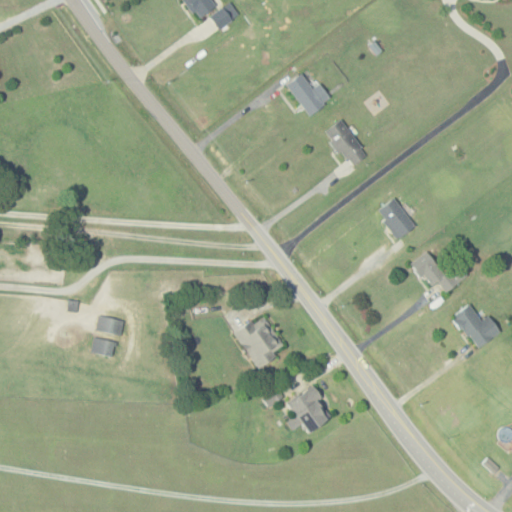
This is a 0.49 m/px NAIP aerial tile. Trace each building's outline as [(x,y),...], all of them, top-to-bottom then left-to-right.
[(180,0),(197,20),(215,6),(210,0),(180,0)] [(217,30),(236,17),(227,4),(208,17),(217,30)] [(328,101),(318,83),(309,88),(301,73),(286,81),(303,114),(328,101)] [(364,154),(340,118),(323,129),(346,166),(364,154)] [(411,227),(394,197),(375,207),(392,238),(411,227)] [(465,276),(458,265),(443,275),(425,250),(408,262),(426,288),(435,281),(443,292),(465,276)] [(498,331),(486,315),(479,320),(467,304),(451,316),(476,348),(498,331)] [(118,335),(121,319),(96,315),(93,331),(118,335)] [(253,366),(281,349),(261,316),(233,332),(253,366)] [(113,342),(91,337),(88,352),(110,356),(113,342)] [(327,418),(315,400),(319,397),(311,385),(285,403),(293,416),(286,421),(291,429),(299,423),(306,432),(327,418)]
